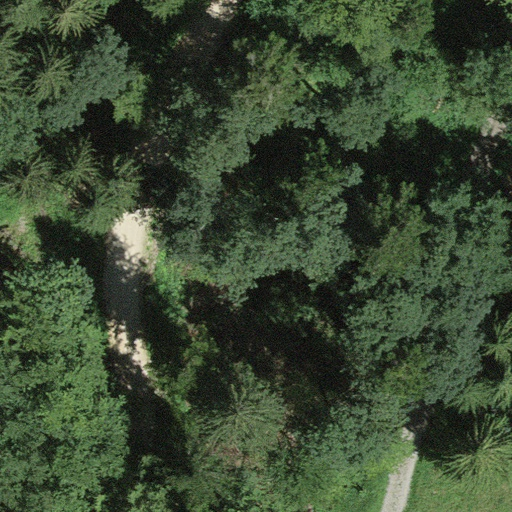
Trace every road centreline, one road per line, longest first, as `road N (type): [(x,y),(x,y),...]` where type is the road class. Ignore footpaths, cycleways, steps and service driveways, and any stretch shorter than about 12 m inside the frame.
road 1 (track): [(163,511),(131,357),(131,232),(221,0)]
road 2 (track): [(354,511),(398,338),(511,71)]
